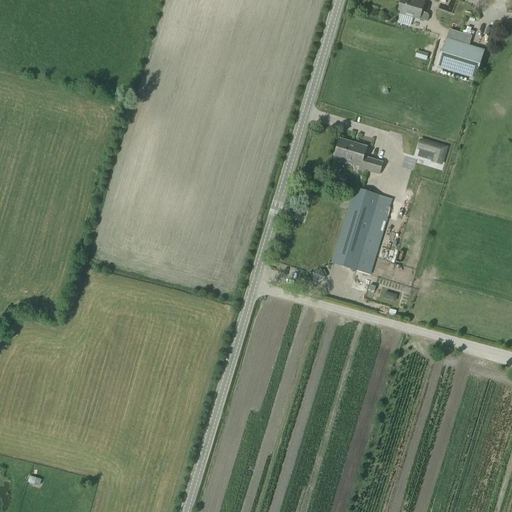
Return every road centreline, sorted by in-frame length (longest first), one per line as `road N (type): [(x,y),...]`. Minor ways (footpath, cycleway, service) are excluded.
road 1 (tertiary): [(183,511),(337,0)]
road 2 (unknown): [(303,112),(379,138),(391,161),(389,194)]
